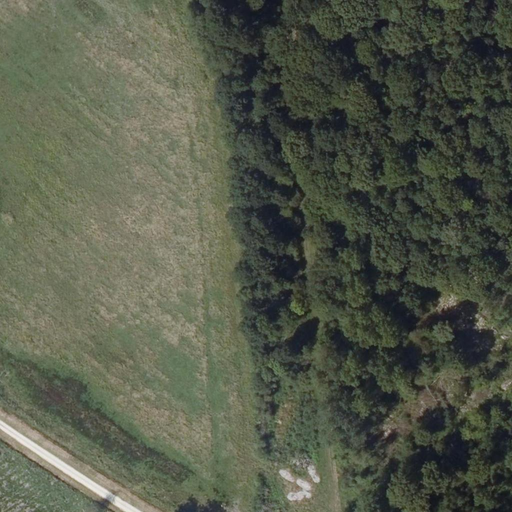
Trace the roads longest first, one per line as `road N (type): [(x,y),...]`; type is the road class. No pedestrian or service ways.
road 1 (track): [(296,0),(334,511)]
road 2 (track): [(0,403),(162,511)]
